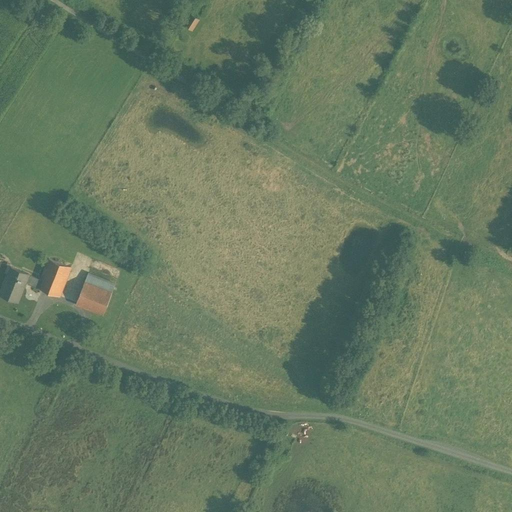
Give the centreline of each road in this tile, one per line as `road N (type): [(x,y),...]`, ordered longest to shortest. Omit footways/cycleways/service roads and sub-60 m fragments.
road 1 (unclassified): [(511,472),(336,417),(266,412),(192,392),(0,318)]
road 2 (track): [(52,0),(278,145),(442,227)]
